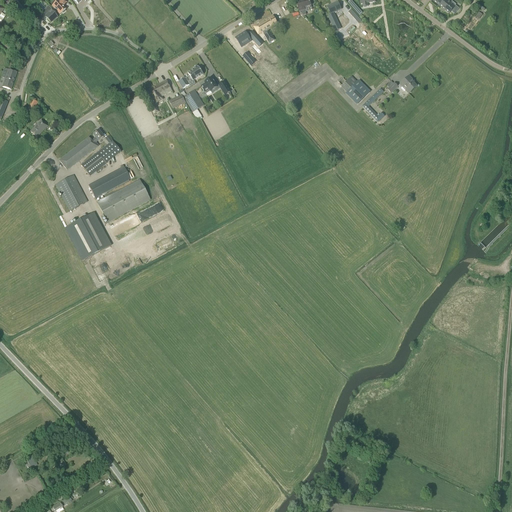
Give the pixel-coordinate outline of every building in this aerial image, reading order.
[(52,6),(60,15),(62,12),(63,13),(65,11),(64,10),(65,10),(62,6),(63,5),(66,3),(63,0),(59,0),(57,2),(57,1),(52,6)] [(308,0),(304,0),(296,3),(299,13),(300,13),(303,16),(305,15),(304,12),(303,8),(311,6),(308,0)] [(445,0),(444,0),(439,6),(442,8),(443,8),(445,10),(449,14),(454,7),(452,5),(445,0)] [(338,2),(327,7),(331,14),(331,16),(329,17),(335,31),(340,29),(334,15),(333,13),(341,9),(338,2)] [(43,21),(46,19),(50,23),(57,17),(51,10),(52,10),(48,6),(36,17),(39,21),(41,19),(43,21)] [(351,10),(348,12),(356,21),(359,18),(351,10)] [(276,24),(275,21),(272,16),(254,27),(258,34),(263,31),(267,29),(276,24)] [(354,20),(346,28),(349,30),(356,23),(354,20)] [(264,34),(269,43),(274,41),(269,31),(268,31),(267,29),(263,31),(264,33),(264,34)] [(245,33),(235,39),(241,48),(251,42),(251,41),(253,40),(256,44),(260,40),(253,34),(248,37),(245,33)] [(251,57),(247,61),(251,66),(255,62),(251,57)] [(203,74),(198,67),(197,66),(193,68),(194,69),(188,73),(189,76),(185,79),(185,78),(178,82),(183,89),(189,85),(188,83),(192,80),(193,81),(203,74)] [(17,73),(8,70),(2,87),(11,90),(17,73)] [(417,86),(413,82),(414,82),(409,76),(401,83),(407,89),(405,91),(409,94),(417,86)] [(211,78),(205,82),(205,83),(201,86),(204,92),(209,89),(210,92),(211,91),(212,92),(216,90),(215,89),(217,87),(211,78)] [(172,91),(169,85),(166,80),(148,90),(152,98),(155,104),(164,100),(162,97),(172,91)] [(347,93),(346,94),(357,105),(370,92),(359,80),(357,82),(347,93)] [(225,95),(230,92),(224,82),(219,85),(225,95)] [(394,83),(387,90),(391,94),(398,87),(394,83)] [(378,123),(385,116),(381,113),(378,116),(369,107),(384,92),(380,89),(362,107),(378,123)] [(204,106),(194,91),(183,97),(193,113),(204,106)] [(183,105),(179,97),(170,103),(174,110),(183,105)] [(31,116),(37,103),(32,100),(25,113),(31,116)] [(36,138),(47,126),(41,120),(30,132),(33,135),(36,138)] [(103,137),(101,134),(98,130),(92,135),(95,138),(91,141),(96,148),(98,146),(96,143),(103,137)] [(96,148),(91,141),(88,138),(59,161),(67,171),(86,155),(96,148)] [(106,164),(97,153),(81,165),(90,177),(106,164)] [(106,193),(129,181),(128,180),(130,179),(123,166),(120,167),(121,168),(88,186),(95,200),(98,198),(99,200),(103,198),(102,196),(106,194),(106,193)] [(87,202),(82,192),(73,176),(55,185),(58,189),(70,211),(87,202)] [(150,201),(144,190),(139,180),(97,203),(109,224),(150,201)] [(142,212),(145,219),(163,211),(160,204),(142,212)] [(110,247),(93,214),(65,228),(82,261),(95,255),(99,252),(100,254),(106,251),(105,249),(110,247)] [(129,239),(133,239),(141,239),(141,233),(132,233),(132,238),(126,238),(126,241),(130,241),(129,239)] [(489,236),(482,241),(485,246),(493,241),(489,236)] [(116,259),(106,266),(108,270),(119,263),(116,259)] [(32,456),(31,456),(25,459),(30,469),(37,466),(32,456)]
